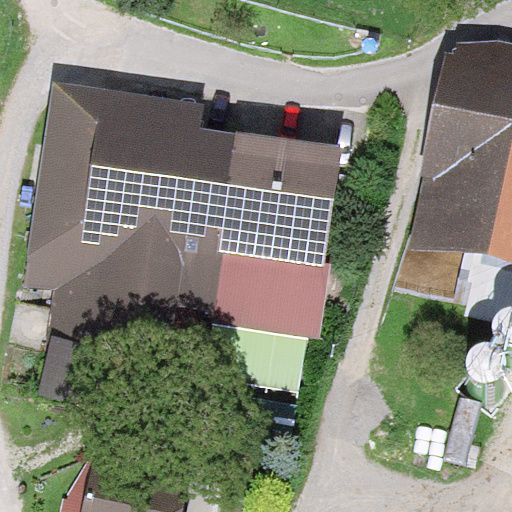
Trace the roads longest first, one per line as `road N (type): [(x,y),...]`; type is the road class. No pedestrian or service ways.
road 1 (track): [(40,0),(62,26),(278,80),(334,86),(424,67),(511,19)]
road 2 (track): [(424,67),(308,511)]
road 3 (track): [(62,26),(16,138),(0,227)]
road 4 (track): [(321,476),(426,501),(511,453)]
